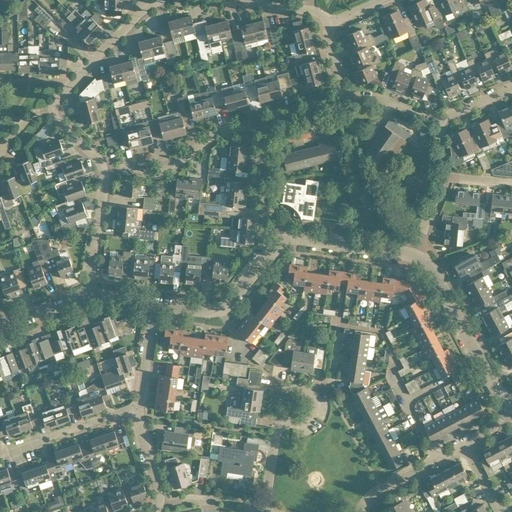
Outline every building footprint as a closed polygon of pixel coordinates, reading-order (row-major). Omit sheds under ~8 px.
[(121,0),(96,0),(97,4),(105,4),(106,16),(117,15),(117,9),(122,9),(121,0)] [(439,16),(438,14),(435,8),(434,4),(427,7),(424,0),(422,0),(416,3),(417,5),(409,8),(417,27),(425,23),(427,29),(435,25),(436,27),(438,28),(443,26),(442,23),(439,16)] [(465,4),(464,2),(463,0),(437,0),(440,6),(435,8),(438,14),(439,16),(444,14),(444,15),(453,11),(455,16),(457,16),(461,15),(461,13),(468,10),(465,4)] [(463,0),(464,2),(465,4),(470,2),(471,3),(478,0),(479,2),(481,3),(482,4),(484,5),(486,5),(488,5),(490,5),(487,7),(491,16),(500,12),(495,0),(463,0)] [(74,9),(71,13),(95,36),(103,29),(98,25),(103,20),(95,13),(87,21),(74,9)] [(43,10),(39,14),(48,23),(53,19),(43,10)] [(383,33),(388,31),(391,38),(399,35),(400,37),(407,34),(409,38),(415,35),(407,16),(401,19),(398,11),(390,14),(391,16),(383,20),(385,24),(380,26),(383,33)] [(481,20),(477,12),(471,14),(475,23),(481,20)] [(95,36),(71,13),(67,17),(80,29),(72,37),(80,45),(84,40),(88,44),(95,36)] [(39,14),(35,19),(44,28),(48,23),(39,14)] [(191,16),(180,19),(184,35),(195,32),(191,16)] [(55,17),(48,25),(61,37),(69,29),(55,17)] [(168,21),(171,31),(172,38),(184,35),(180,19),(168,21)] [(228,20),(216,23),(220,40),(231,37),(232,37),(231,36),(228,20)] [(263,20),(252,23),(256,40),(257,45),(268,42),(269,46),(274,44),(273,40),(270,26),(265,27),(263,20)] [(295,42),(289,44),(311,38),(309,27),(303,28),(301,20),(294,22),(292,22),(294,30),(292,31),(295,42)] [(491,26),(489,21),(475,27),(477,33),(491,26)] [(0,69),(8,69),(8,43),(7,22),(1,22),(2,44),(0,44),(0,69)] [(207,33),(201,34),(205,49),(206,53),(208,53),(207,48),(221,44),(220,40),(216,23),(205,26),(207,33)] [(242,33),(237,35),(240,49),(246,47),(246,48),(257,45),(256,40),(252,23),(240,26),(242,33)] [(275,25),(270,26),(273,40),(279,39),(275,25)] [(361,43),(363,48),(367,47),(367,48),(386,39),(383,33),(373,38),(372,36),(369,34),(365,36),(362,29),(343,37),(344,39),(342,40),(346,48),(347,47),(348,49),(361,43)] [(201,34),(196,36),(201,55),(206,53),(205,49),(201,34)] [(232,37),(231,37),(238,61),(243,59),(240,49),(237,35),(231,36),(232,37)] [(161,36),(149,39),(154,55),(165,52),(166,57),(171,56),(168,42),(163,43),(161,36)] [(311,38),(289,44),(292,55),(293,55),(295,60),(309,56),(308,51),(314,49),(311,38)] [(138,42),(141,52),(142,58),(154,55),(149,39),(138,42)] [(173,40),(168,42),(171,56),(177,54),(173,40)] [(12,44),(8,43),(8,69),(18,69),(18,52),(13,52),(12,44)] [(18,52),(18,69),(18,72),(29,72),(28,46),(24,46),(24,48),(18,48),(18,52)] [(39,46),(28,46),(29,72),(39,71),(39,55),(39,51),(39,46)] [(367,47),(363,48),(348,55),(353,67),(366,61),(368,67),(371,65),(372,66),(380,62),(377,54),(373,53),(370,54),(367,48),(367,47)] [(39,51),(39,55),(39,71),(39,74),(49,74),(49,48),(44,48),(44,51),(39,51)] [(53,48),(49,48),(49,74),(60,74),(60,66),(66,66),(66,57),(54,57),(53,48)] [(496,49),(484,54),(494,77),(495,77),(490,65),(495,63),(500,75),(511,70),(504,52),(498,54),(496,49)] [(473,58),(467,61),(477,85),(478,85),(472,73),(478,70),(483,82),(494,77),(484,54),(486,59),(476,64),(473,58)] [(309,56),(295,60),(296,65),(295,66),(298,76),(298,77),(320,71),(317,60),(310,61),(309,56)] [(453,59),(447,61),(460,92),(455,80),(461,78),(466,90),(477,85),(467,61),(469,67),(459,71),(453,59)] [(132,60),(120,63),(126,84),(137,82),(139,90),(145,89),(143,80),(139,66),(134,67),(132,60)] [(396,61),(393,68),(389,77),(390,77),(391,73),(397,76),(392,89),(403,93),(409,80),(411,74),(410,74),(403,71),(405,68),(403,64),(396,61)] [(427,63),(428,66),(439,91),(445,89),(449,97),(460,92),(447,61),(446,61),(452,74),(447,76),(445,72),(439,74),(433,61),(427,63)] [(411,74),(409,80),(414,82),(409,95),(421,100),(423,93),(424,94),(426,94),(428,94),(430,93),(433,87),(432,85),(431,84),(430,83),(428,82),(428,81),(421,78),(422,75),(421,71),(418,70),(428,66),(427,63),(426,62),(416,65),(414,68),(412,68),(410,74),(411,74)] [(111,73),(106,75),(109,89),(115,87),(126,84),(120,63),(109,66),(111,73)] [(144,65),(139,66),(143,80),(148,79),(144,65)] [(353,73),(353,74),(352,75),(356,85),(357,84),(358,85),(371,79),(372,81),(384,86),(387,76),(388,73),(382,71),(379,78),(377,77),(376,76),(378,75),(377,71),(374,71),(372,66),(371,65),(368,67),(353,73)] [(287,72),(282,74),(286,88),(291,86),(291,85),(306,81),(307,87),(323,83),(320,71),(298,77),(298,76),(289,79),(287,72)] [(265,75),(267,83),(271,99),(282,96),(281,89),(286,88),(282,74),(277,75),(278,80),(272,81),(270,74),(265,75)] [(100,76),(101,79),(103,86),(104,90),(109,89),(106,75),(100,76)] [(78,102),(81,113),(103,107),(97,108),(94,98),(101,91),(104,90),(101,79),(97,80),(95,79),(96,78),(95,78),(79,94),(80,95),(81,94),(82,96),(82,97),(82,98),(79,99),(80,101),(78,102)] [(254,81),(249,82),(253,96),(258,95),(260,102),(271,99),(267,83),(256,86),(254,81)] [(243,82),(232,85),(238,108),(249,105),(248,98),(253,96),(249,82),(244,84),(243,82)] [(221,89),(216,91),(220,105),(225,104),(227,111),(238,108),(232,85),(221,88),(221,89)] [(199,92),(199,93),(205,116),(216,113),(214,106),(220,105),(216,91),(215,86),(206,88),(207,91),(199,93),(199,92)] [(199,93),(182,97),(187,113),(192,112),(193,119),(205,116),(199,93)] [(187,113),(182,97),(177,98),(178,103),(177,103),(180,115),(187,113)] [(496,123),(498,129),(504,142),(503,139),(509,137),(508,134),(511,132),(510,128),(511,126),(511,113),(509,106),(498,111),(503,124),(498,126),(496,123)] [(103,107),(81,113),(84,124),(94,122),(100,120),(106,119),(103,107)] [(116,116),(119,124),(123,142),(128,141),(130,148),(142,145),(138,129),(137,124),(125,127),(125,126),(122,114),(116,116)] [(182,117),(171,120),(175,136),(186,133),(182,117)] [(158,118),(153,120),(157,134),(161,132),(163,139),(175,136),(171,120),(159,123),(158,118)] [(137,124),(138,129),(142,145),(153,142),(151,135),(157,134),(153,120),(147,121),(137,124)] [(378,167),(384,159),(385,157),(392,161),(406,141),(405,140),(409,134),(389,120),(363,157),(378,167)] [(472,129),(477,138),(480,147),(481,147),(495,141),(497,145),(504,142),(498,129),(492,132),(487,120),(479,123),(480,125),(472,129)] [(410,121),(408,126),(420,130),(420,132),(422,150),(429,150),(427,131),(427,128),(422,125),(410,121)] [(114,125),(115,129),(114,129),(116,135),(106,137),(108,146),(123,142),(119,124),(114,125)] [(309,127),(284,134),(286,143),(311,136),(309,127)] [(54,129),(51,132),(55,137),(59,134),(54,129)] [(453,142),(449,144),(452,166),(453,167),(463,163),(463,162),(460,156),(474,150),(476,154),(483,151),(481,147),(480,147),(477,138),(471,141),(466,129),(458,132),(459,135),(451,138),(453,142)] [(319,146),(282,155),(287,171),(344,157),(338,136),(318,142),(319,146)] [(241,140),(229,139),(228,145),(230,145),(229,157),(246,160),(248,160),(249,147),(241,146),(241,140)] [(32,163),(35,170),(41,168),(45,166),(52,164),(50,158),(64,153),(59,140),(40,147),(43,155),(37,157),(39,161),(32,163)] [(422,178),(433,165),(421,155),(409,168),(422,178)] [(485,155),(478,158),(484,171),(490,168),(486,158),(485,155)] [(209,167),(208,173),(229,176),(229,170),(244,172),(246,160),(229,157),(227,157),(226,169),(209,167)] [(52,164),(45,166),(48,173),(53,171),(53,170),(55,169),(57,174),(63,171),(66,180),(85,173),(80,160),(67,165),(65,159),(53,163),(53,164),(52,164)] [(507,164),(491,171),(493,175),(511,176),(511,159),(510,161),(506,163),(507,164)] [(21,178),(15,181),(21,195),(31,191),(28,184),(37,181),(33,170),(29,160),(16,165),(21,178)] [(229,176),(208,173),(207,180),(225,185),(224,193),(226,193),(242,194),(243,182),(228,181),(229,176)] [(0,196),(0,197),(3,206),(4,208),(14,204),(12,198),(21,195),(15,181),(14,176),(1,181),(6,195),(0,196)] [(189,178),(189,180),(187,199),(188,199),(188,197),(200,198),(202,180),(189,178)] [(177,179),(176,188),(175,197),(187,199),(189,180),(177,179)] [(280,202),(280,203),(283,203),(285,203),(288,204),(290,205),(292,207),(295,209),(301,210),(300,216),(301,219),(302,219),(301,218),(313,220),(314,216),(314,215),(315,209),(316,199),(319,181),(306,179),(305,185),(285,182),(282,202),(280,202)] [(68,186),(66,180),(54,184),(58,195),(64,193),(67,201),(86,195),(81,181),(68,186)] [(122,196),(132,197),(140,197),(140,195),(141,185),(123,183),(122,196)] [(455,203),(465,204),(477,205),(476,218),(483,219),(484,208),(485,204),(479,203),(480,193),(456,191),(455,203)] [(242,194),(226,193),(225,206),(243,207),(244,195),(242,194)] [(483,219),(483,224),(487,224),(487,220),(489,221),(490,216),(495,217),(496,213),(502,214),(504,196),(492,194),(490,209),(484,208),(483,219)] [(511,196),(504,196),(502,214),(508,214),(508,218),(511,218),(511,196)] [(69,208),(67,202),(66,202),(55,206),(59,216),(65,214),(68,223),(75,220),(78,219),(84,217),(87,216),(82,203),(69,208)] [(119,206),(118,218),(134,220),(136,220),(137,207),(119,206)] [(4,209),(0,210),(0,214),(3,222),(9,220),(8,219),(5,212),(4,209)] [(467,218),(446,216),(446,218),(448,218),(447,222),(446,221),(444,246),(454,246),(456,247),(457,230),(466,230),(467,218)] [(258,219),(233,217),(232,228),(236,229),(236,230),(256,232),(258,219)] [(134,220),(118,218),(116,218),(114,230),(123,231),(122,236),(155,239),(156,231),(142,230),(133,227),(134,220)] [(483,219),(476,218),(474,229),(482,229),(482,224),(483,224),(483,219)] [(256,232),(236,230),(235,242),(253,244),(254,232),(256,232)] [(37,239),(31,242),(37,256),(43,254),(37,239)] [(48,241),(37,239),(43,254),(45,260),(53,256),(54,259),(60,257),(57,248),(52,250),(48,241)] [(476,254),(463,261),(454,265),(460,276),(479,266),(481,271),(492,266),(500,261),(497,255),(494,249),(489,252),(491,257),(480,263),(476,254)] [(117,255),(117,258),(110,257),(108,275),(122,276),(123,263),(129,264),(130,252),(123,251),(123,256),(117,255)] [(145,255),(135,254),(133,278),(147,280),(149,265),(155,266),(156,253),(145,252),(145,255)] [(27,269),(30,279),(34,288),(47,283),(43,272),(49,270),(45,260),(43,254),(37,256),(40,264),(27,269)] [(161,256),(160,272),(159,282),(173,283),(174,270),(180,271),(182,255),(173,254),(172,257),(161,256)] [(60,257),(54,259),(61,278),(74,273),(68,256),(61,259),(60,257)] [(186,262),(185,273),(184,283),(199,285),(201,270),(207,271),(207,266),(208,257),(201,256),(201,263),(186,262)] [(208,257),(207,266),(213,266),(212,281),(227,282),(229,261),(214,259),(214,257),(208,257)] [(289,264),(288,274),(287,277),(293,278),(293,284),(300,285),(302,266),(289,264)] [(302,266),(300,285),(304,285),(303,291),(312,292),(314,273),(306,272),(307,266),(302,266)] [(492,266),(481,271),(484,277),(493,272),(495,271),(492,266)] [(0,278),(0,280),(3,290),(7,299),(13,297),(13,296),(22,292),(19,285),(25,283),(22,273),(20,268),(13,270),(14,273),(0,278)] [(325,289),(327,289),(338,290),(341,271),(329,270),(328,275),(327,275),(325,289)] [(346,291),(356,293),(357,293),(358,293),(360,279),(361,274),(349,272),(346,291)] [(314,273),(312,292),(326,294),(327,289),(325,289),(327,275),(314,273)] [(382,283),(380,296),(392,298),(393,292),(394,279),(383,277),(382,283)] [(465,286),(470,296),(487,287),(482,277),(465,286)] [(358,293),(357,293),(357,298),(368,300),(371,281),(360,279),(358,293)] [(406,280),(404,293),(405,293),(405,294),(416,288),(413,281),(406,280)] [(275,281),(267,291),(264,295),(268,298),(279,307),(280,306),(287,297),(282,294),(285,289),(275,281)] [(371,281),(368,300),(380,302),(380,296),(382,283),(371,281)] [(487,287),(470,296),(476,307),(493,298),(487,287)] [(416,288),(405,294),(408,299),(419,293),(416,288)] [(505,290),(494,296),(497,301),(508,296),(505,290)] [(419,293),(408,299),(410,304),(421,298),(419,293)] [(508,296),(497,301),(500,307),(510,301),(508,296)] [(268,298),(261,307),(277,319),(284,310),(280,306),(279,307),(268,298)] [(404,307),(410,317),(427,308),(421,298),(410,304),(404,307)] [(303,305),(297,312),(301,315),(307,308),(303,305)] [(261,307),(255,316),(265,324),(265,325),(269,328),(277,319),(261,307)] [(481,316),(486,326),(503,317),(497,307),(481,316)] [(410,317),(415,327),(427,321),(432,318),(427,308),(410,317)] [(250,312),(243,322),(258,334),(265,325),(265,324),(255,316),(250,312)] [(104,319),(102,320),(109,340),(110,340),(109,339),(125,333),(126,334),(133,332),(128,317),(117,322),(115,318),(112,319),(110,315),(104,318),(104,319)] [(503,317),(486,326),(492,337),(509,328),(503,317)] [(90,325),(84,327),(90,343),(91,347),(109,340),(102,320),(92,324),(93,326),(91,327),(90,325)] [(415,327),(410,329),(416,340),(433,331),(427,321),(415,327)] [(258,334),(243,322),(236,331),(251,343),(258,334)] [(74,326),(65,329),(71,348),(72,350),(90,343),(84,327),(79,329),(79,328),(75,329),(74,326)] [(169,348),(175,349),(178,330),(165,328),(164,341),(170,342),(169,348)] [(55,342),(50,344),(56,360),(64,357),(62,351),(71,348),(65,329),(62,330),(61,329),(55,331),(56,335),(53,336),(55,342)] [(178,330),(175,349),(180,349),(179,355),(187,356),(190,337),(183,336),(183,330),(178,330)] [(433,331),(416,340),(421,350),(438,341),(433,331)] [(281,332),(273,342),(277,345),(285,336),(281,332)] [(347,338),(346,345),(368,348),(370,334),(354,332),(353,339),(347,338)] [(202,339),(200,358),(202,358),(203,353),(213,354),(216,335),(205,333),(204,339),(202,339)] [(216,335),(213,354),(226,356),(228,337),(216,335)] [(32,341),(29,342),(37,363),(39,366),(56,360),(50,344),(45,346),(43,340),(39,341),(38,337),(31,340),(32,341)] [(190,337),(187,356),(200,358),(202,339),(190,337)] [(511,337),(497,346),(502,356),(511,350),(511,337)] [(284,351),(277,350),(269,360),(274,365),(283,366),(283,363),(291,364),(290,369),(301,371),(304,352),(291,350),(293,338),(289,338),(285,342),(285,346),(284,351)] [(438,341),(421,350),(427,360),(431,358),(431,357),(443,351),(438,341)] [(18,350),(13,352),(19,369),(28,366),(30,372),(40,369),(39,366),(37,363),(29,342),(20,346),(21,350),(19,351),(18,350)] [(368,348),(346,345),(345,348),(352,349),(351,357),(366,360),(368,348)] [(304,352),(301,371),(312,372),(313,367),(316,367),(317,357),(322,358),(322,361),(324,347),(318,346),(317,354),(304,352)] [(431,357),(431,358),(436,367),(453,358),(448,348),(443,351),(431,357)] [(114,357),(118,370),(119,374),(122,373),(128,375),(129,373),(128,371),(132,370),(127,357),(134,354),(132,349),(125,352),(126,353),(114,357)] [(259,349),(252,358),(261,366),(269,356),(259,349)] [(511,350),(502,356),(508,367),(511,364),(511,350)] [(3,352),(0,353),(0,374),(1,376),(19,369),(13,352),(7,354),(7,355),(5,356),(3,352)] [(343,362),(342,368),(364,371),(366,360),(351,357),(350,363),(343,362)] [(453,358),(436,367),(442,378),(459,369),(453,358)] [(406,360),(401,363),(404,367),(398,371),(401,376),(411,371),(406,360)] [(224,362),(223,373),(229,374),(245,377),(247,365),(224,362)] [(176,389),(178,377),(180,365),(167,363),(165,375),(159,374),(157,386),(176,389)] [(364,371),(342,368),(342,372),(348,373),(347,380),(350,381),(350,385),(348,386),(353,394),(352,395),(366,387),(365,387),(363,383),(364,371)] [(101,376),(105,388),(106,389),(117,384),(120,390),(128,387),(125,378),(127,377),(128,375),(122,373),(119,374),(118,370),(101,376)] [(454,381),(457,388),(458,387),(455,382),(464,377),(460,370),(451,375),(454,381)] [(248,376),(248,379),(237,377),(236,384),(237,384),(236,388),(244,389),(242,398),(261,401),(263,390),(257,389),(259,378),(248,376)] [(415,378),(405,384),(410,394),(421,389),(415,378)] [(157,386),(155,397),(174,400),(176,389),(157,386)] [(349,404),(352,409),(372,399),(366,387),(352,395),(355,401),(349,404)] [(76,398),(70,400),(74,411),(79,409),(81,416),(87,414),(87,415),(94,413),(89,396),(86,388),(80,390),(79,391),(79,394),(80,397),(76,398)] [(100,392),(89,396),(94,413),(101,410),(101,409),(106,407),(104,401),(109,399),(106,389),(105,388),(99,390),(100,392)] [(391,388),(385,391),(390,401),(396,398),(391,388)] [(471,402),(466,405),(473,418),(480,415),(481,416),(485,414),(476,395),(470,399),(471,402)] [(174,400),(155,397),(154,409),(173,412),(174,400)] [(50,400),(53,409),(58,425),(66,423),(65,421),(70,420),(68,413),(74,411),(70,400),(60,404),(58,400),(55,398),(50,400)] [(240,411),(230,409),(229,416),(240,418),(239,424),(255,426),(256,419),(253,419),(254,411),(259,412),(261,401),(242,398),(240,411)] [(372,399),(352,409),(354,413),(360,410),(362,415),(377,408),(372,399)] [(24,412),(15,415),(21,432),(28,430),(27,428),(33,427),(32,426),(38,424),(34,412),(31,403),(22,406),(24,412)] [(466,405),(456,410),(466,430),(471,427),(468,421),(473,418),(466,405)] [(377,408),(362,415),(366,422),(360,425),(362,430),(383,419),(377,408)] [(40,410),(34,412),(38,424),(44,422),(46,428),(51,426),(51,428),(58,425),(53,409),(41,413),(40,410)] [(456,410),(445,416),(452,429),(459,426),(462,432),(466,430),(456,410)] [(0,415),(0,429),(2,436),(8,434),(8,435),(13,433),(14,435),(21,432),(15,415),(8,418),(7,413),(0,415)] [(445,416),(435,421),(445,441),(450,439),(446,433),(452,429),(445,416)] [(383,419),(362,430),(365,434),(371,431),(374,437),(388,430),(388,429),(383,419)] [(435,421),(433,422),(424,427),(431,441),(437,437),(440,443),(445,441),(435,421)] [(162,449),(172,450),(186,452),(186,447),(187,444),(194,445),(195,437),(193,436),(194,429),(180,427),(179,433),(165,431),(162,449)] [(371,447),(374,452),(394,441),(393,440),(398,438),(393,427),(388,429),(388,430),(374,437),(377,443),(371,447)] [(109,431),(102,434),(107,451),(119,446),(120,449),(126,446),(122,435),(116,437),(114,431),(109,433),(109,431)] [(92,446),(86,448),(93,466),(97,465),(99,463),(102,455),(101,453),(107,451),(102,434),(94,436),(95,438),(90,439),(92,446)] [(408,438),(411,444),(417,441),(415,435),(408,438)] [(511,435),(502,440),(510,456),(511,455),(511,435)] [(502,440),(492,446),(500,462),(510,456),(502,440)] [(394,441),(374,452),(376,456),(382,452),(385,459),(399,451),(394,441)] [(223,462),(223,461),(253,466),(253,461),(256,461),(259,444),(245,442),(244,450),(220,447),(218,461),(223,462)] [(73,444),(66,446),(72,463),(79,460),(87,468),(93,466),(86,448),(81,450),(78,443),(74,445),(73,444)] [(56,458),(51,460),(57,478),(64,476),(65,467),(64,465),(72,463),(66,446),(59,449),(59,450),(54,452),(56,458)] [(500,462),(492,446),(482,451),(485,458),(480,461),(487,475),(493,472),(490,467),(500,462)] [(399,451),(385,459),(391,469),(408,460),(405,454),(402,456),(399,451)] [(174,460),(174,457),(165,460),(168,472),(169,471),(174,488),(192,483),(190,475),(186,476),(183,463),(179,465),(177,459),(174,460)] [(201,458),(198,475),(206,476),(208,459),(201,458)] [(51,460),(33,467),(39,484),(51,480),(51,481),(57,479),(57,478),(51,460)] [(223,461),(223,462),(221,475),(227,476),(227,472),(243,474),(242,478),(240,478),(239,486),(252,488),(255,471),(252,471),(253,466),(223,461)] [(460,462),(450,468),(458,484),(469,478),(460,462)] [(33,467),(15,473),(19,484),(25,482),(27,488),(39,484),(33,467)] [(1,469),(0,469),(0,487),(0,488),(12,484),(13,486),(19,484),(15,473),(9,475),(7,468),(2,470),(1,469)] [(450,468),(440,473),(448,489),(458,484),(450,468)] [(430,491),(432,495),(433,497),(448,489),(440,473),(430,478),(431,480),(425,483),(426,484),(428,488),(430,491)] [(122,488),(127,503),(132,501),(134,504),(143,501),(142,497),(147,496),(142,481),(133,484),(127,486),(128,486),(122,488)] [(501,487),(494,491),(496,495),(504,491),(501,487)] [(107,493),(102,495),(107,509),(112,507),(114,511),(123,508),(122,504),(127,503),(122,488),(107,493)] [(474,488),(465,493),(463,493),(466,499),(477,494),(474,488)] [(411,511),(401,493),(387,501),(390,506),(382,510),(383,511),(411,511)] [(84,509),(84,511),(107,511),(107,509),(102,495),(104,501),(90,506),(84,509)] [(464,497),(455,502),(457,506),(467,501),(464,497)] [(486,511),(482,504),(477,507),(473,499),(458,506),(461,511),(486,511)] [(455,502),(439,510),(440,511),(446,511),(457,506),(455,502)]
